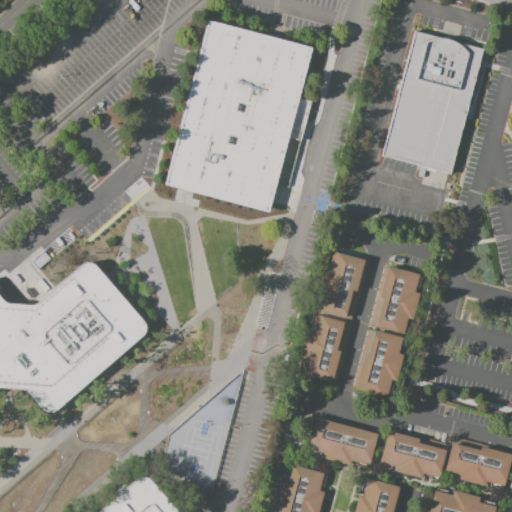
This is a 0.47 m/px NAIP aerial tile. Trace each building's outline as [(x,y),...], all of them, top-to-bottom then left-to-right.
[(207,20),(163,184),(267,211),(287,138),(299,141),(309,102),(297,99),(311,48),(207,20)] [(414,31),(439,38),(444,38),(446,38),(450,39),(455,42),(482,49),(449,174),(381,155),(414,31)] [(363,260),(359,274),(362,275),(350,320),(316,311),(332,251),(363,260)] [(0,298),(1,300),(4,302),(8,303),(28,304),(32,304),(36,301),(81,263),(85,261),(89,262),(93,265),(141,320),(144,324),(144,330),(141,334),(101,370),(59,406),(55,409),(51,411),(45,411),(40,408),(26,391),(23,390),(19,389),(0,387),(0,298)] [(384,265),(421,275),(417,288),(415,288),(414,292),(419,293),(412,321),(406,319),(405,325),(408,325),(406,331),(404,330),(403,334),(374,327),(374,326),(369,325),(384,265)] [(312,315),(314,316),(315,315),(349,324),(333,382),(331,381),(330,383),(299,375),(300,371),(298,371),(300,362),(302,362),(303,357),(299,356),(306,329),(310,330),(312,324),(310,323),(312,315)] [(367,329),(373,331),(373,330),(402,338),(401,339),(404,340),(402,346),(400,346),(398,353),(402,355),(395,381),(390,380),(386,396),(352,387),(367,329)] [(315,416),(377,433),(368,465),(366,465),(365,468),(354,465),(355,462),(350,460),(349,465),(321,458),(323,453),(319,452),(318,455),(312,453),(313,450),(307,449),(315,416)] [(387,429),(446,445),(438,477),(436,477),(436,480),(429,479),(430,475),(422,473),(420,478),(393,471),(394,467),(391,466),(390,469),(383,467),(384,464),(378,462),(387,429)] [(443,470),(452,438),(511,455),(504,486),(487,482),(485,487),(455,479),(457,473),(443,470)] [(276,511),(289,464),(323,473),(322,475),(325,475),(322,487),(319,486),(318,490),(323,492),(317,511),(276,511)] [(176,511),(148,478),(143,476),(138,476),(135,478),(113,497),(95,511),(176,511)] [(367,479),(401,487),(394,511),(352,511),(357,495),(362,496),(364,492),(360,491),(363,480),(366,481),(367,479)] [(428,511),(433,491),(435,491),(436,489),(446,491),(446,494),(450,495),(452,490),(478,497),(477,502),(481,503),(482,501),(493,504),(492,506),(495,507),(493,511),(428,511)]
